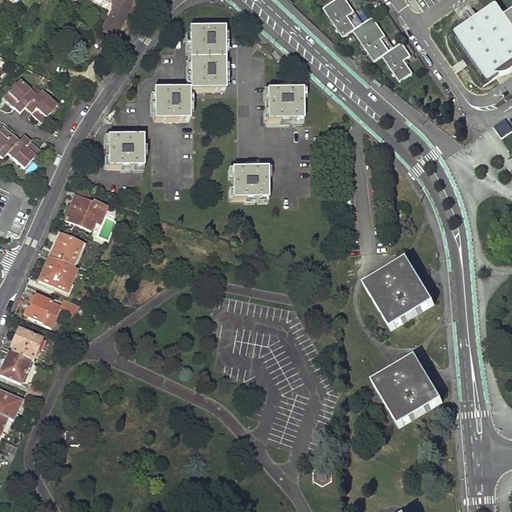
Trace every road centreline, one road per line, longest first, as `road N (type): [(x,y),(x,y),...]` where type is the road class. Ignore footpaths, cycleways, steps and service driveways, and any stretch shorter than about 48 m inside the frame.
road 1 (tertiary): [(236,0),(402,150),(427,183),(455,262),(470,456)]
road 2 (tertiary): [(486,449),(465,244),(448,187),(420,145),(262,0)]
road 3 (residential): [(19,267),(89,119),(174,0)]
